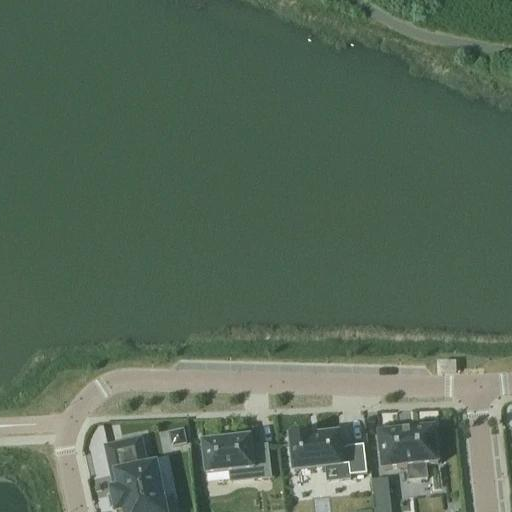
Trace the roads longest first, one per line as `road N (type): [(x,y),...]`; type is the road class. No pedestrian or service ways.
road 1 (residential): [(475,386),(119,382),(86,404),(67,439),(74,511)]
road 2 (residential): [(475,386),(487,511)]
